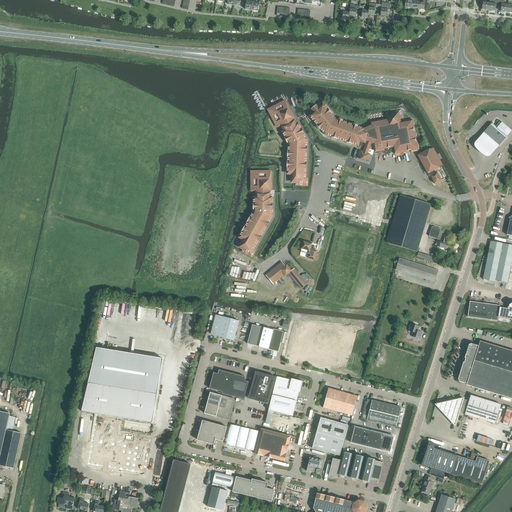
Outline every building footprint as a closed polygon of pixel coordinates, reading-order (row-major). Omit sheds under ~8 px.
[(253,2),(247,1),(247,0),(244,0),(244,1),(247,1),(245,9),(252,10),(253,2)] [(259,0),(259,3),(256,2),(256,0),(253,0),(253,2),(252,10),(258,11),(259,5),(262,6),(262,0),(259,0)] [(482,10),(488,10),(489,3),(486,3),(485,0),(480,0),(480,5),(482,5),(482,10)] [(495,7),(498,7),(499,1),(494,0),(493,0),(489,0),(489,3),(488,10),(495,11),(495,7)] [(500,12),(507,12),(508,5),(504,5),(504,1),(499,1),(498,7),(501,7),(500,12)] [(381,5),(379,5),(378,11),(378,15),(380,15),(380,16),(388,17),(389,4),(381,3),(381,5)] [(375,11),(378,11),(379,5),(369,4),(368,11),(369,11),(368,15),(375,16),(375,11)] [(350,13),(349,16),(356,17),(356,13),(359,13),(359,7),(354,6),(354,5),(350,5),(350,9),(349,13),(350,13)] [(368,18),(368,15),(369,11),(368,11),(365,6),(362,7),(359,7),(359,13),(362,13),(361,18),(368,18)] [(350,9),(346,8),(346,9),(341,8),(340,14),(343,15),(342,19),(349,20),(349,16),(350,13),(349,13),(350,9)] [(361,139),(361,140),(361,141),(361,142),(362,142),(363,142),(364,142),(365,142),(365,141),(365,140),(367,141),(364,148),(369,150),(371,143),(374,143),(375,151),(383,150),(383,148),(394,146),(395,153),(417,149),(412,121),(398,123),(397,120),(402,119),(400,110),(392,112),(393,116),(388,117),(388,119),(371,122),(371,125),(362,129),(358,127),(358,126),(353,125),(352,126),(343,122),(343,121),(338,119),(337,120),(335,120),(331,114),(331,113),(328,109),(327,110),(320,102),(311,109),(315,113),(311,117),(318,125),(317,125),(321,130),(321,129),(326,134),(332,136),(332,137),(337,139),(337,138),(347,141),(346,142),(352,144),(352,143),(357,145),(359,139),(360,139),(361,139)] [(293,118),(286,103),(281,105),(281,107),(273,111),(278,120),(276,120),(278,126),(282,124),(286,131),(283,132),(285,137),(287,143),(288,142),(289,144),(289,151),(288,151),(288,154),(289,155),(288,164),(287,164),(287,168),(288,168),(288,173),(293,173),(293,181),(304,182),(305,168),(306,168),(306,162),(305,162),(306,153),(307,153),(307,147),(306,147),(306,140),(303,134),(304,134),(301,129),(300,129),(298,125),(296,126),(292,119),(293,118)] [(484,132),(499,146),(507,136),(497,128),(502,122),(500,124),(499,123),(501,121),(496,127),(492,123),(484,132)] [(511,130),(502,122),(497,128),(507,136),(511,130)] [(499,146),(484,132),(475,143),(474,145),(474,147),(479,151),(483,155),(486,157),(489,157),(490,156),(499,146)] [(434,171),(436,173),(430,177),(432,181),(433,180),(435,184),(437,183),(437,184),(442,181),(441,180),(444,179),(440,172),(442,170),(441,167),(434,171)] [(265,175),(255,175),(255,184),(253,184),(253,190),(258,190),(258,198),(254,198),(254,204),(253,204),(253,209),(254,209),(254,211),(251,218),(250,217),(248,220),(249,221),(244,229),(242,232),(243,232),(240,237),(245,239),(241,247),(251,252),(257,241),(258,241),(261,236),(260,235),(265,227),(266,227),(269,222),(268,222),(271,216),(271,209),(272,209),(272,204),(271,204),(271,198),(269,198),(269,190),(270,190),(270,173),(265,173),(265,175)] [(431,205),(400,196),(387,243),(417,252),(431,205)] [(444,232),(441,231),(441,229),(432,226),(429,237),(441,241),(439,247),(447,250),(450,243),(446,242),(449,236),(444,234),(444,232)] [(308,258),(315,260),(317,251),(310,249),(312,243),(308,242),(308,243),(303,241),(303,244),(302,244),(301,249),(301,252),(309,254),(308,258)] [(511,245),(491,241),(488,254),(511,258),(511,245)] [(507,283),(511,264),(511,259),(511,258),(488,254),(483,279),(495,282),(496,280),(507,283)] [(434,282),(438,270),(399,258),(396,270),(434,282)] [(289,273),(302,288),(307,284),(294,269),(291,271),(287,265),(285,267),(282,263),(266,275),(273,283),(284,273),(286,276),(289,273)] [(498,321),(498,318),(499,318),(501,308),(500,307),(500,306),(470,301),(468,317),(498,321)] [(511,320),(511,301),(511,302),(509,303),(508,309),(501,308),(499,318),(511,320)] [(216,315),(211,334),(219,336),(218,336),(234,340),(239,321),(223,317),(216,315)] [(418,331),(419,327),(411,324),(408,331),(412,332),(411,336),(420,339),(422,333),(419,332),(418,331)] [(259,347),(269,350),(278,352),(284,332),(274,329),(274,330),(264,328),(252,325),(247,344),(259,347)] [(511,399),(511,351),(480,341),(479,346),(478,346),(471,344),(469,345),(465,358),(465,359),(463,359),(463,361),(464,362),(464,363),(463,362),(458,379),(459,382),(466,384),(467,384),(466,385),(511,399)] [(88,383),(82,412),(95,414),(106,416),(106,418),(110,418),(111,416),(153,423),(157,394),(163,359),(130,353),(97,348),(88,383)] [(218,374),(214,373),(209,388),(222,392),(222,394),(244,400),(249,382),(244,381),(245,377),(219,370),(218,374)] [(256,372),(255,372),(248,399),(269,404),(276,377),(275,377),(275,378),(271,377),(270,376),(270,377),(268,376),(261,374),(260,374),(255,373),(256,372)] [(274,411),(293,416),(294,410),(299,392),(300,393),(303,382),(291,379),(291,380),(277,377),(265,423),(270,424),(274,411)] [(333,410),(338,391),(328,388),(323,408),(333,410)] [(338,391),(333,410),(342,413),(348,394),(338,391)] [(210,392),(207,403),(204,414),(216,417),(222,419),(229,420),(232,410),(235,399),(210,392)] [(348,394),(342,413),(352,416),(357,397),(348,394)] [(469,401),(465,414),(465,415),(480,419),(486,400),(471,395),(469,401)] [(464,398),(435,405),(455,426),(464,398)] [(372,400),(367,420),(382,423),(387,404),(372,400)] [(486,400),(480,419),(495,424),(501,405),(486,400)] [(387,404),(382,423),(396,427),(401,408),(387,404)] [(511,407),(507,407),(503,423),(509,425),(511,412),(511,407)] [(21,433),(15,432),(6,430),(10,414),(0,412),(0,465),(14,469),(21,433)] [(88,462),(88,463),(88,462),(137,470),(137,471),(138,471),(138,470),(145,424),(110,418),(106,418),(96,416),(95,416),(88,462)] [(319,425),(346,433),(348,425),(321,418),(319,425)] [(209,429),(211,423),(202,421),(201,427),(209,429)] [(217,434),(219,425),(211,423),(209,429),(208,432),(217,434)] [(230,424),(225,444),(254,451),(259,431),(230,424)] [(223,442),(227,427),(219,425),(217,434),(215,440),(223,442)] [(317,433),(344,441),(346,433),(319,425),(317,433)] [(208,435),(208,432),(209,429),(201,427),(199,433),(208,435)] [(351,443),(357,444),(361,445),(365,429),(355,427),(351,443)] [(255,454),(263,456),(270,431),(261,429),(255,454)] [(361,445),(364,446),(366,446),(369,431),(365,429),(361,445)] [(278,433),(270,431),(263,456),(272,458),(274,449),(278,433)] [(366,446),(370,448),(374,432),(369,431),(366,446)] [(214,444),(215,440),(217,434),(208,432),(208,435),(206,442),(214,444)] [(370,448),(375,449),(379,433),(374,432),(370,448)] [(206,442),(208,435),(199,433),(197,440),(206,442)] [(278,433),(274,449),(287,453),(289,444),(291,436),(278,433)] [(314,441),(342,448),(344,441),(317,433),(314,441)] [(375,449),(377,449),(380,450),(384,434),(379,433),(375,449)] [(390,452),(394,437),(384,434),(380,450),(390,452)] [(476,441),(493,446),(495,440),(478,435),(476,441)] [(314,441),(312,448),(317,450),(340,456),(342,448),(314,441)] [(429,442),(421,465),(451,475),(466,480),(473,461),(469,460),(457,456),(456,456),(452,454),(451,454),(446,452),(445,452),(440,451),(440,450),(434,448),(435,444),(429,442)] [(287,453),(274,449),(272,458),(285,461),(287,453)] [(347,477),(352,454),(344,452),(341,460),(333,458),(329,476),(338,478),(338,475),(347,477)] [(472,453),(469,460),(473,461),(466,480),(482,485),(490,461),(478,457),(479,455),(472,453)] [(358,480),(364,457),(355,455),(350,477),(358,480)] [(379,481),(384,463),(375,461),(376,460),(367,457),(361,480),(370,483),(371,479),(379,481)] [(323,461),(310,458),(307,471),(314,473),(315,467),(321,469),(323,461)] [(160,511),(179,511),(191,464),(173,460),(160,511)] [(431,469),(429,474),(443,479),(445,473),(431,469)] [(235,477),(215,472),(213,483),(232,488),(235,477)] [(429,494),(431,489),(433,490),(436,483),(431,482),(432,478),(426,476),(423,484),(424,484),(421,491),(429,494)] [(240,494),(244,479),(236,477),(233,492),(240,494)] [(248,496),(252,481),(244,479),(240,494),(248,496)] [(256,498),(260,482),(252,480),(252,481),(248,496),(256,498)] [(264,500),(267,488),(268,483),(260,482),(256,498),(264,500)] [(223,511),(228,491),(212,487),(207,507),(223,511)] [(275,490),(267,488),(264,500),(272,502),(275,490)] [(112,509),(122,511),(121,511),(131,511),(133,508),(134,508),(135,505),(137,505),(138,498),(129,497),(130,492),(120,490),(119,500),(114,500),(112,509)] [(58,497),(58,500),(57,503),(67,505),(66,509),(73,510),(74,498),(69,497),(69,493),(63,492),(62,498),(58,497)] [(322,511),(327,496),(317,493),(313,508),(315,511),(322,511)] [(435,511),(451,511),(456,499),(441,495),(435,511)] [(327,496),(322,511),(332,511),(336,498),(327,496)] [(336,498),(332,511),(343,511),(346,500),(336,498)] [(80,499),(78,509),(82,510),(81,511),(87,511),(89,504),(83,503),(84,499),(80,499)] [(346,500),(343,511),(365,511),(366,507),(364,502),(358,501),(355,503),(354,502),(346,500)] [(95,501),(94,511),(97,511),(103,511),(104,507),(99,506),(99,502),(95,501)]
